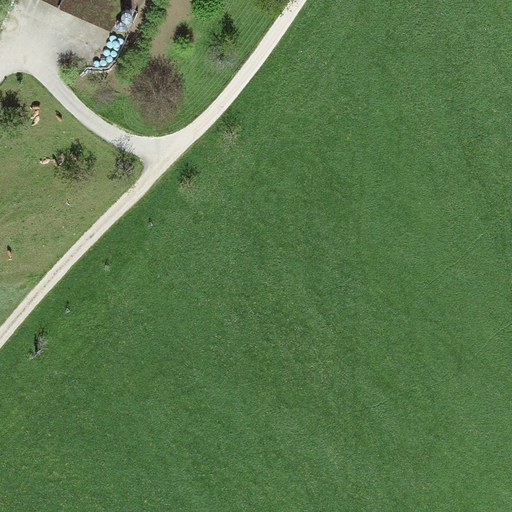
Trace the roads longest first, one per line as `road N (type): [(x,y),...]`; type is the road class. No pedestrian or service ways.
road 1 (track): [(301,0),(210,119),(0,349)]
road 2 (unknown): [(169,159),(104,117),(33,50),(0,83)]
